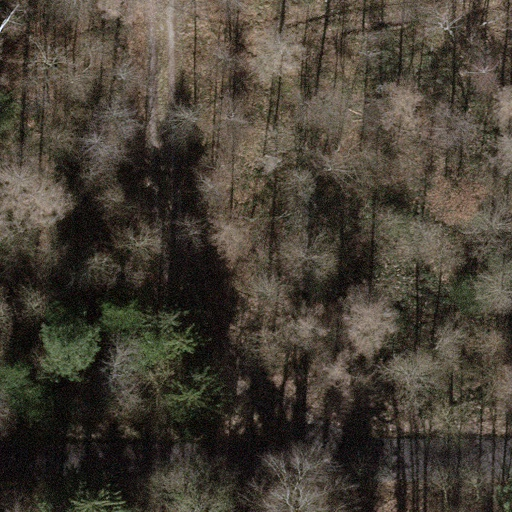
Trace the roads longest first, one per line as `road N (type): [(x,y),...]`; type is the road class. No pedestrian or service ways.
road 1 (track): [(161,0),(170,257),(189,310),(220,356),(348,463)]
road 2 (track): [(0,453),(511,459)]
